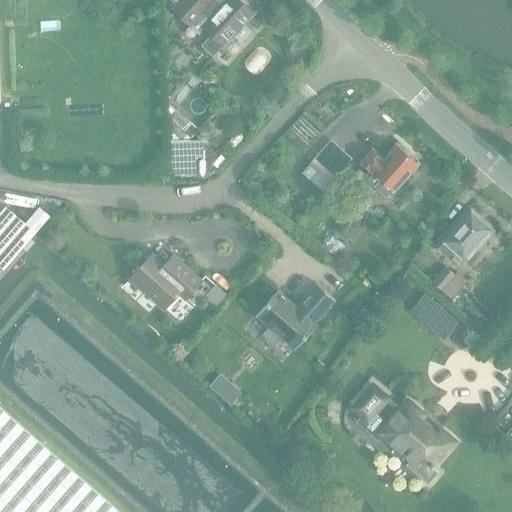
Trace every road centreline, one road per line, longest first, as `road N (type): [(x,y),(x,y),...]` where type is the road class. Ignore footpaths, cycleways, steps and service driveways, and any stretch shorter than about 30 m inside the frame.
road 1 (unclassified): [(0,181),(198,203),(353,34)]
road 2 (tertiary): [(511,181),(380,60)]
